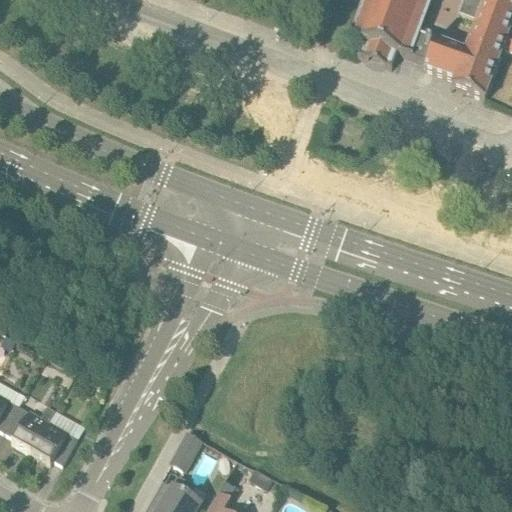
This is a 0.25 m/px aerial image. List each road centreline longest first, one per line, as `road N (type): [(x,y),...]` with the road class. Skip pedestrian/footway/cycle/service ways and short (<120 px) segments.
road 1 (residential): [(507,154),(110,0)]
road 2 (primary): [(243,251),(511,344)]
road 3 (primary): [(511,295),(246,205)]
road 4 (primary): [(246,205),(0,101)]
road 5 (primary): [(0,152),(209,238)]
road 6 (tertiary): [(152,379),(197,330),(243,251)]
road 7 (tertiary): [(209,238),(152,379)]
road 8 (tertiary): [(79,511),(152,379)]
